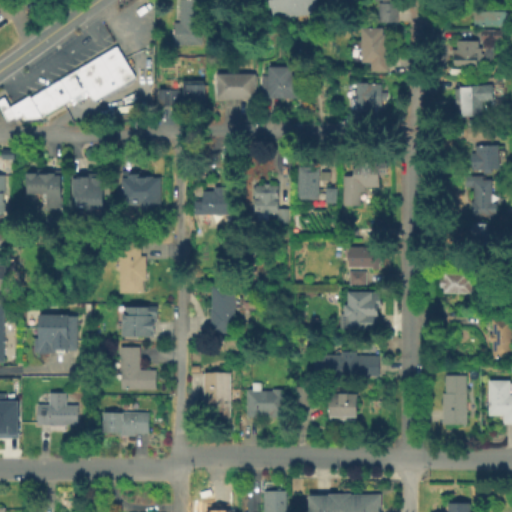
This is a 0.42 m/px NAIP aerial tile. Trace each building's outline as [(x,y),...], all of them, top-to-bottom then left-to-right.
[(178,14),(178,0),(204,0),(204,14),(178,14)] [(267,0),(268,7),(270,6),(272,18),(283,16),(280,0),(267,0)] [(280,0),(291,0),(294,15),(283,16),(280,0)] [(291,0),(302,0),(305,13),(294,15),(291,0)] [(314,0),(316,12),(305,13),(302,0),(314,0)] [(378,1),(397,1),(397,21),(378,21),(378,1)] [(502,32),(502,42),(481,41),(480,32),(499,32),(499,27),(473,27),(473,12),(508,11),(508,18),(505,18),(506,32),(502,32)] [(204,47),(170,47),(170,24),(178,24),(178,14),(204,14),(204,47)] [(382,29),(382,35),(384,35),(384,61),(385,61),(385,72),(369,72),(368,64),(360,64),(360,29),(382,29)] [(482,49),(482,54),(485,54),(485,48),(494,48),(494,61),(477,61),(477,67),(454,67),(454,56),(452,56),(452,50),(457,50),(458,42),(479,42),(479,49),(482,49)] [(115,89),(97,58),(114,48),(132,79),(115,89)] [(115,89),(91,103),(84,91),(73,72),(97,58),(115,89)] [(290,68),(290,76),(299,77),(298,100),(279,99),(278,101),(259,101),(260,77),(267,77),(267,68),(290,68)] [(84,91),(58,107),(47,87),(73,72),(84,91)] [(255,75),(255,99),(217,99),(217,75),(255,75)] [(206,81),(207,110),(186,110),(186,81),(206,81)] [(381,101),(381,109),(367,109),(367,113),(356,113),(356,111),(348,112),(348,85),(381,85),(381,93),(386,93),(386,101),(381,101)] [(485,117),(459,118),(457,90),(469,89),(469,87),(495,85),(496,102),(485,103),(485,117)] [(49,112),(38,92),(47,87),(58,107),(49,112)] [(180,90),(180,106),(158,106),(159,90),(180,90)] [(22,122),(20,117),(13,122),(11,119),(3,123),(0,117),(0,98),(6,109),(26,97),(27,98),(38,92),(49,112),(38,119),(22,122)] [(492,127),(492,141),(467,141),(467,127),(492,127)] [(491,170),(491,174),(483,174),(483,171),(472,171),(471,154),(476,154),(475,147),(498,146),(498,170),(491,170)] [(385,174),(385,161),(351,161),(351,174),(341,174),(341,206),(359,206),(359,191),(362,191),(362,186),(378,186),(377,174),(385,174)] [(60,168),(60,174),(62,174),(62,206),(45,206),(45,193),(25,193),(25,168),(60,168)] [(326,171),(326,178),(319,177),(318,202),(315,202),(315,207),(297,207),(297,201),(296,201),(297,168),(318,169),(318,171),(326,171)] [(137,176),(145,176),(145,175),(151,175),(151,177),(158,176),(158,209),(137,209),(137,198),(120,198),(119,169),(128,169),(128,172),(137,172),(137,176)] [(77,171),(77,174),(85,174),(85,171),(102,171),(102,208),(73,208),(73,190),(69,190),(69,171),(77,171)] [(491,180),(492,198),(495,198),(496,215),(492,215),(492,217),(473,217),(473,190),(465,190),(465,178),(483,177),(483,180),(491,180)] [(269,185),(269,187),(278,186),(278,209),(288,209),(288,224),(277,224),(277,214),(268,214),(268,218),(263,218),(263,214),(261,214),(254,212),(254,197),(252,198),(252,189),(254,189),(254,187),(263,187),(262,185),(269,185)] [(231,188),(231,192),(234,192),(234,215),(199,215),(199,203),(207,203),(207,193),(218,192),(218,188),(231,188)] [(471,222),(486,222),(486,241),(471,241),(471,222)] [(0,234),(7,234),(7,252),(0,252),(0,260),(8,260),(8,290),(0,290),(0,234)] [(143,243),(143,257),(147,257),(147,282),(145,282),(145,294),(122,295),(122,244),(143,243)] [(379,264),(379,270),(370,270),(370,269),(346,268),(347,247),(375,248),(375,257),(382,257),(382,264),(379,264)] [(366,271),(366,286),(349,286),(349,271),(366,271)] [(466,275),(466,280),(470,280),(470,295),(442,295),(442,289),(439,289),(439,281),(443,281),(443,275),(466,275)] [(238,288),(238,333),(214,333),(214,309),(215,309),(215,288),(238,288)] [(347,332),(347,297),(377,297),(377,332),(347,332)] [(158,306),(158,319),(152,319),(151,320),(154,320),(154,331),(152,331),(152,335),(122,336),(122,316),(127,315),(127,311),(124,311),(124,306),(158,306)] [(492,319),(511,319),(511,326),(511,358),(492,358),(492,342),(489,342),(489,334),(492,334),(492,319)] [(36,355),(37,320),(76,320),(76,355),(36,355)] [(156,368),(156,388),(121,388),(120,346),(140,346),(140,368),(156,368)] [(317,354),(339,354),(339,351),(355,351),(355,354),(378,354),(378,376),(317,376),(317,373),(311,373),(311,357),(317,357),(317,354)] [(231,372),(230,420),(206,420),(206,401),(204,401),(204,372),(231,372)] [(467,377),(467,426),(442,426),(443,395),(445,395),(445,377),(467,377)] [(511,383),(511,424),(501,425),(501,416),(487,416),(489,381),(511,381),(511,383)] [(261,382),(261,390),(273,390),(273,388),(283,388),(283,416),(270,416),(270,413),(260,413),(261,416),(247,416),(248,389),(253,389),(253,382),(261,382)] [(314,407),(300,408),(299,388),(314,388),(314,407)] [(348,389),(348,392),(358,393),(357,419),(328,419),(329,406),(330,406),(330,392),(339,392),(339,389),(348,389)] [(78,404),(78,423),(68,423),(66,425),(51,425),(50,423),(38,423),(38,396),(44,391),(50,391),(50,392),(66,392),(66,404),(78,404)] [(0,392),(4,392),(4,399),(16,399),(16,437),(0,437),(0,392)] [(104,410),(123,411),(149,412),(148,432),(135,432),(135,435),(119,434),(120,432),(103,431),(104,410)] [(281,508),(281,511),(263,511),(263,492),(285,492),(285,508),(281,508)] [(381,511),(308,511),(308,497),(328,497),(328,495),(352,494),(352,496),(382,495),(383,511),(381,511)] [(469,511),(469,502),(446,502),(445,511),(469,511)]
